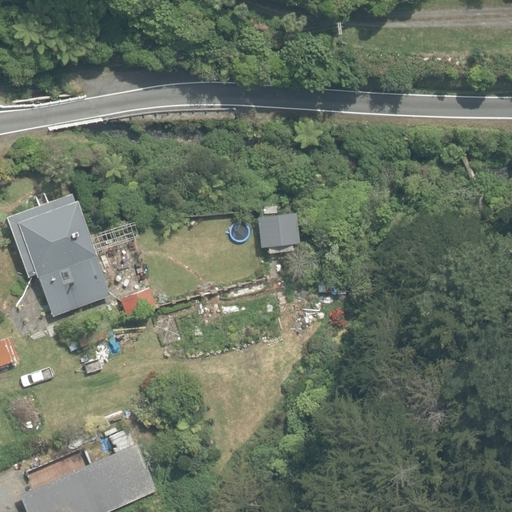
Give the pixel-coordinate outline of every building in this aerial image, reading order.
[(75,193),(10,217),(50,323),(112,299),(75,193)] [(298,212),(254,221),(260,250),(300,247),(298,212)] [(146,295),(120,306),(129,327),(155,316),(146,295)] [(0,344),(0,370),(17,364),(8,341),(0,344)] [(136,444),(16,497),(22,511),(106,511),(159,487),(136,444)]
